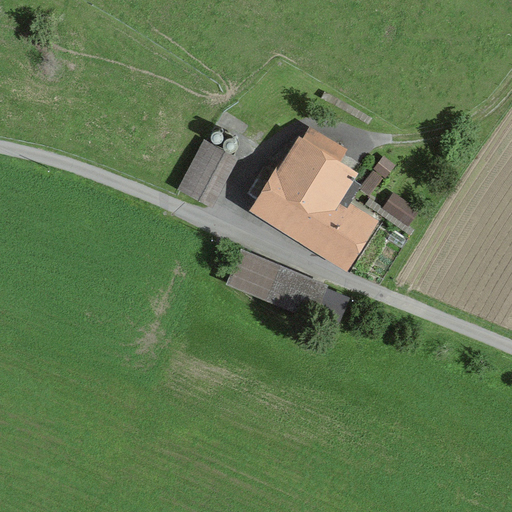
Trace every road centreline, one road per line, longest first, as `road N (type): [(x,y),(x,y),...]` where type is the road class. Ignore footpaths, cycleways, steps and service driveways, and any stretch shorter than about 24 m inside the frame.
road 1 (unclassified): [(511,351),(167,201),(0,147)]
road 2 (track): [(352,140),(441,131),(492,105),(511,84)]
